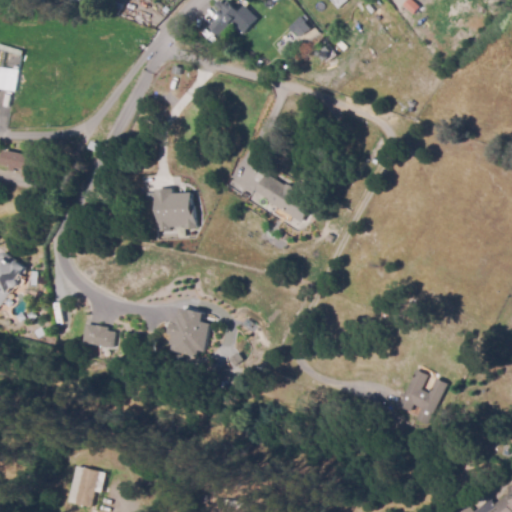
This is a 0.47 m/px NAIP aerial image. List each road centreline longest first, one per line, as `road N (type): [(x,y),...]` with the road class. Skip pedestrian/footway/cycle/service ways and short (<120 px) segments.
road 1 (residential): [(156,42),(346,109),(391,134),(394,146),(291,357),(303,370),(395,403)]
road 2 (residential): [(200,0),(91,125),(58,137),(0,137)]
